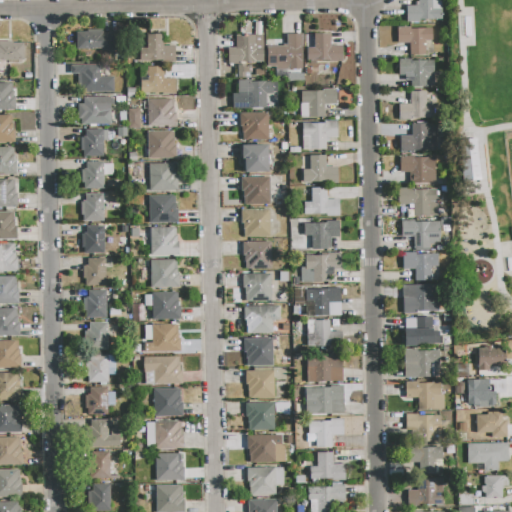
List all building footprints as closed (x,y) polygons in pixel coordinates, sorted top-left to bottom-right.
[(406,22),(406,6),(415,6),(415,2),(417,2),(417,0),(441,0),(441,20),(419,20),(419,22),(406,22)] [(397,27),(410,27),(410,29),(431,29),(431,41),(425,41),(425,55),(409,55),(409,44),(397,44),(397,27)] [(76,32),(87,32),(87,30),(102,30),(102,34),(113,34),(113,51),(101,51),(101,49),(76,49),(76,32)] [(140,62),(140,49),(146,49),(146,34),(163,34),(163,46),(174,46),(174,62),(140,62)] [(302,34),(303,48),(302,48),(302,70),(275,70),(275,67),(267,67),(266,47),(283,47),(283,45),(287,45),(286,34),(302,34)] [(342,45),(342,62),(329,62),(329,60),(307,60),(306,48),(314,48),(313,34),(330,34),(330,45),(342,45)] [(240,36),(256,36),(256,50),(263,49),(263,62),(241,62),(241,64),(228,64),(228,48),(240,47),(240,36)] [(0,41),(13,41),(13,43),(24,43),(24,60),(0,60),(0,41)] [(398,60),(411,59),(411,61),(436,61),(436,73),(426,73),(426,88),(410,88),(410,75),(398,75),(398,60)] [(236,64),(236,78),(248,77),(247,64),(236,64)] [(114,92),(80,93),(80,85),(78,85),(78,74),(70,74),(70,65),(100,65),(100,78),(113,77),(114,92)] [(147,67),(163,66),(164,79),(175,78),(176,93),(140,94),(140,81),(147,80),(147,67)] [(288,81),(288,73),(295,73),(295,74),(303,74),(303,81),(288,81)] [(272,81),(272,94),(266,94),(266,107),(248,108),(248,96),(238,97),(237,80),(251,80),(251,82),(272,81)] [(0,83),(12,83),(12,91),(13,91),(13,97),(15,97),(15,110),(0,110),(0,83)] [(126,88),(136,88),(136,97),(126,97),(126,88)] [(301,92),(337,91),(337,105),(324,105),(324,117),(300,118),(300,102),(301,102),(301,92)] [(410,92),(426,91),(427,105),(433,105),(433,117),(412,118),(412,120),(399,120),(398,105),(410,104),(410,92)] [(110,97),(110,125),(81,125),(81,119),(78,119),(78,104),(83,104),(83,97),(110,97)] [(147,99),(173,99),(173,113),(175,113),(176,126),(147,127),(147,99)] [(139,109),(140,129),(128,129),(127,109),(139,109)] [(239,113),(267,113),(268,139),(242,140),(241,127),(239,127),(239,113)] [(0,115),(12,115),(12,122),(13,129),(15,129),(15,143),(4,143),(3,143),(0,143),(0,115)] [(302,124),(324,123),(324,121),(337,121),(337,137),(329,138),(329,142),(326,142),(326,150),(302,150),(302,124)] [(400,136),(412,136),(411,124),(436,124),(437,150),(427,150),(414,150),(414,153),(400,153),(400,136)] [(126,137),(117,137),(117,128),(126,128),(126,137)] [(103,130),(109,130),(109,141),(103,141),(103,158),(83,159),(82,151),(80,152),(80,138),(82,138),(82,136),(85,136),(85,130),(103,130)] [(147,132),(173,131),(174,145),(176,145),(176,159),(148,160),(147,132)] [(476,139),(481,181),(460,183),(455,141),(476,139)] [(241,146),(268,146),(268,172),(242,172),(242,164),(244,164),(244,159),(241,159),(241,146)] [(0,148),(12,148),(16,148),(16,154),(14,154),(14,161),(16,161),(17,175),(0,175),(0,148)] [(128,153),(136,153),(136,161),(128,161),(128,153)] [(309,156),(325,156),(325,167),(337,167),(337,181),(302,182),(302,170),(309,170),(309,156)] [(399,156),(414,156),(414,158),(433,158),(434,184),(409,184),(409,173),(400,173),(399,156)] [(103,162),(103,190),(84,190),(83,182),(81,182),(81,170),(83,169),(86,169),(86,162),(103,162)] [(149,164),(178,163),(178,191),(149,191),(149,164)] [(240,178),(269,178),(269,190),(268,190),(268,200),(269,200),(269,205),(243,205),(243,192),(241,192),(240,178)] [(0,180),(12,180),(14,180),(14,186),(15,186),(15,193),(17,193),(17,207),(0,207),(0,180)] [(311,188),(327,187),(327,199),(339,199),(339,216),(326,217),(326,215),(304,215),(304,202),(311,202),(311,188)] [(398,189),(414,188),(414,190),(437,190),(437,216),(413,217),(413,205),(398,205),(398,189)] [(287,189),(287,197),(273,197),(273,189),(287,189)] [(102,194),(102,222),(83,222),(83,215),(80,215),(80,202),(82,202),(82,201),(85,201),(85,194),(102,194)] [(148,196),(175,196),(175,209),(177,209),(177,223),(149,223),(148,196)] [(240,210),(269,210),(270,237),(244,238),(243,224),(241,224),(240,210)] [(0,212),(14,212),(14,226),(16,226),(16,240),(0,240),(0,212)] [(397,221),(414,221),(414,222),(440,222),(440,248),(413,249),(413,237),(397,237),(397,221)] [(303,224),(339,223),(339,238),(330,238),(330,249),(327,249),(327,250),(304,250),(303,224)] [(103,226),(103,255),(84,255),(84,248),(81,248),(81,234),(83,234),(83,233),(85,233),(85,227),(103,226)] [(150,228),(176,228),(176,242),(178,242),(178,255),(150,256),(150,228)] [(242,242),(270,242),(271,269),(245,270),(245,262),(244,262),(243,256),(242,256),(242,242)] [(0,244),(15,244),(15,251),(16,251),(16,258),(17,258),(18,271),(2,272),(0,272),(0,244)] [(301,283),(301,268),(305,268),(305,256),(326,255),(325,253),(340,253),(340,270),(322,270),(322,283),(301,283)] [(402,253),(416,253),(416,254),(437,254),(437,282),(414,282),(414,280),(412,280),(412,270),(402,270),(402,253)] [(87,258),(104,258),(104,286),(85,286),(85,279),(82,279),(82,266),(87,266),(87,258)] [(150,288),(149,260),(177,260),(177,273),(178,273),(178,288),(150,288)] [(242,274),(270,273),(271,301),(245,302),(244,288),(243,288),(242,274)] [(0,277),(14,277),(16,277),(16,283),(17,290),(18,290),(19,303),(0,303),(0,277)] [(402,286),(449,285),(450,311),(416,312),(416,314),(402,314),(402,286)] [(306,317),(305,290),(327,289),(327,288),(340,287),(341,316),(306,317)] [(83,299),(85,299),(85,297),(87,297),(87,291),(106,291),(106,319),(86,319),(86,311),(83,311),(83,299)] [(151,293),(177,293),(177,299),(178,299),(178,306),(180,306),(180,319),(152,320),(152,306),(145,306),(144,295),(151,295),(151,293)] [(244,306),(279,306),(279,321),(273,321),(273,334),(246,334),(245,320),(244,320),(244,306)] [(0,308),(18,308),(18,322),(19,322),(19,336),(0,336),(0,308)] [(109,318),(109,310),(123,310),(123,318),(109,318)] [(403,330),(416,330),(416,317),(432,317),(432,331),(439,331),(439,344),(432,344),(418,344),(418,346),(404,346),(403,330)] [(329,320),(330,347),(307,347),(306,319),(315,319),(315,320),(329,320)] [(89,323),(107,323),(107,338),(108,338),(108,350),(84,350),(84,331),(87,331),(87,330),(89,330),(89,323)] [(180,353),(144,353),(144,343),(151,343),(151,340),(144,340),(144,326),(151,326),(151,325),(178,325),(178,338),(180,338),(180,353)] [(243,339),(273,338),(273,366),(246,367),(246,353),(244,353),(243,339)] [(0,341),(18,341),(18,349),(19,349),(19,355),(20,355),(20,369),(0,369),(0,341)] [(478,349),(484,349),(484,345),(492,345),(492,349),(506,349),(506,367),(489,367),(489,371),(478,371),(478,349)] [(439,351),(439,378),(404,378),(404,349),(417,349),(417,351),(439,351)] [(307,385),(306,356),(329,355),(329,354),(342,353),(343,383),(307,385)] [(108,355),(109,383),(88,383),(88,377),(85,377),(84,364),(87,364),(87,362),(90,362),(89,355),(108,355)] [(143,358),(179,357),(179,371),(182,371),(182,384),(145,385),(145,373),(144,373),(143,358)] [(245,371),(274,371),(274,398),(248,398),(248,391),(247,391),(247,385),(245,385),(245,371)] [(0,374),(17,374),(17,401),(0,401),(0,374)] [(489,380),(506,379),(506,393),(495,394),(495,393),(495,391),(493,391),(493,385),(489,385),(489,380)] [(466,380),(488,380),(489,393),(495,393),(495,394),(496,408),(478,408),(478,406),(472,406),(472,404),(467,404),(466,380)] [(440,383),(440,394),(444,394),(444,409),(417,410),(417,400),(405,400),(404,382),(418,382),(418,384),(440,383)] [(454,395),(454,383),(463,383),(463,394),(454,395)] [(343,414),(306,416),(305,388),(330,387),(330,386),(342,385),(343,414)] [(84,396),(87,396),(87,394),(90,394),(89,388),(107,388),(108,415),(88,416),(87,409),(85,409),(84,396)] [(153,390),(180,389),(180,403),(182,402),(182,416),(154,417),(153,390)] [(244,403),(274,403),(274,431),(248,431),(247,423),(247,417),(245,417),(244,403)] [(21,419),(21,433),(0,433),(0,405),(18,405),(18,419),(21,419)] [(475,415),(487,415),(487,413),(502,413),(502,421),(506,421),(506,438),(491,438),(491,433),(476,433),(475,415)] [(436,415),(437,442),(424,442),(424,438),(405,439),(404,414),(419,414),(419,416),(436,415)] [(308,422),(330,421),(330,419),(343,419),(343,436),(331,436),(331,447),(309,448),(308,422)] [(119,446),(88,447),(88,440),(85,440),(85,428),(87,428),(87,427),(90,427),(90,420),(108,420),(108,428),(119,428),(119,446)] [(145,423),(154,423),(154,422),(181,421),(181,436),(179,436),(180,449),(155,450),(155,449),(146,449),(145,423)] [(246,436),(281,435),(281,443),(284,443),(284,464),(248,464),(248,450),(246,450),(246,436)] [(0,438),(20,438),(20,451),(22,451),(22,465),(0,465),(0,438)] [(507,443),(508,462),(498,462),(498,471),(484,471),(484,463),(467,464),(467,444),(507,443)] [(437,448),(437,458),(441,458),(442,467),(438,467),(438,474),(420,475),(420,469),(419,469),(419,463),(406,463),(406,449),(437,448)] [(87,460),(89,460),(89,459),(91,459),(91,452),(109,452),(110,479),(89,480),(89,474),(88,474),(87,460)] [(316,453),(332,453),(332,464),(345,464),(345,480),(331,481),(331,479),(310,479),(309,467),(317,466),(316,453)] [(155,454),(181,454),(181,467),(185,466),(186,480),(156,481),(155,454)] [(246,468),(275,468),(284,468),(284,486),(275,486),(275,496),(249,496),(248,482),(246,482),(246,468)] [(0,470),(17,470),(17,471),(19,471),(19,477),(20,477),(21,483),(22,483),(23,497),(0,497),(0,470)] [(483,477),(507,476),(508,486),(502,487),(502,499),(481,499),(481,487),(485,486),(485,484),(484,484),(483,477)] [(442,478),(442,505),(420,506),(420,508),(408,508),(407,491),(417,491),(416,479),(442,478)] [(110,484),(111,507),(110,507),(110,511),(107,511),(88,511),(87,492),(91,492),(91,485),(110,484)] [(307,488),(331,487),(331,485),(345,485),(345,511),(309,511),(309,501),(308,501),(307,488)] [(155,511),(155,486),(182,486),(182,500),(184,499),(184,511),(155,511)] [(472,505),(458,506),(458,493),(472,492),(472,505)] [(247,511),(247,500),(276,499),(276,511),(247,511)] [(0,511),(0,502),(21,502),(21,511),(0,511)]
